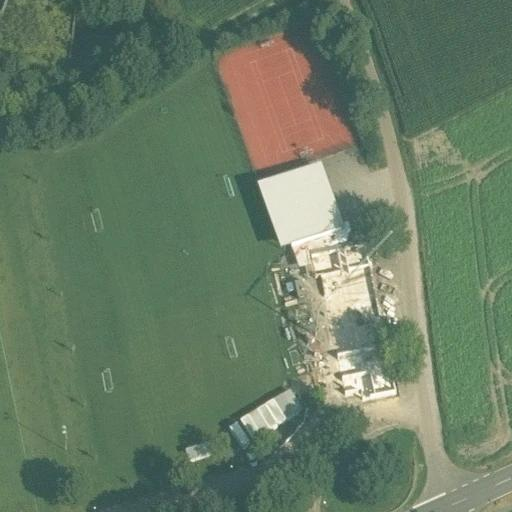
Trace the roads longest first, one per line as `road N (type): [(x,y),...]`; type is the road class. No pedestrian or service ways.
road 1 (unclassified): [(443,511),(385,132),(337,0)]
road 2 (track): [(0,100),(70,133),(293,0)]
